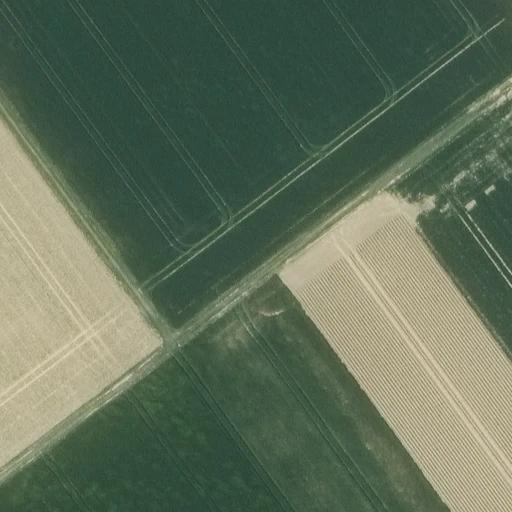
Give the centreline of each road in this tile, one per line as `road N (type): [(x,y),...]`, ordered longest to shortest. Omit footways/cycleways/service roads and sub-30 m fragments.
road 1 (track): [(172,347),(511,89)]
road 2 (track): [(0,107),(172,347)]
road 3 (track): [(172,347),(0,482)]
